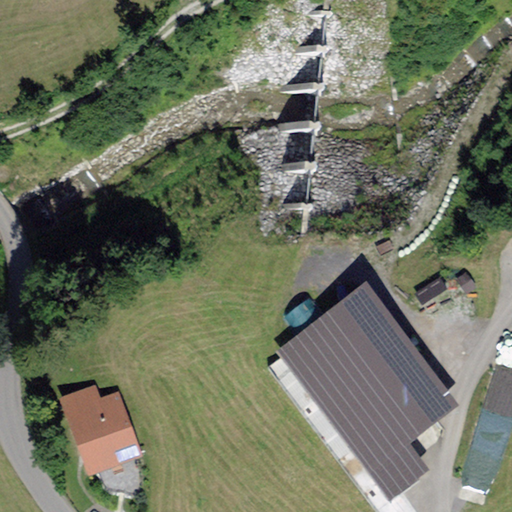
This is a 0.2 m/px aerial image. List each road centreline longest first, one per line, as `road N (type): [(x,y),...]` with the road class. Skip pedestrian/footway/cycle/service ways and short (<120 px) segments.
road 1 (residential): [(58,511),(8,414),(5,371),(20,272),(0,209)]
road 2 (track): [(0,133),(120,61),(165,0)]
